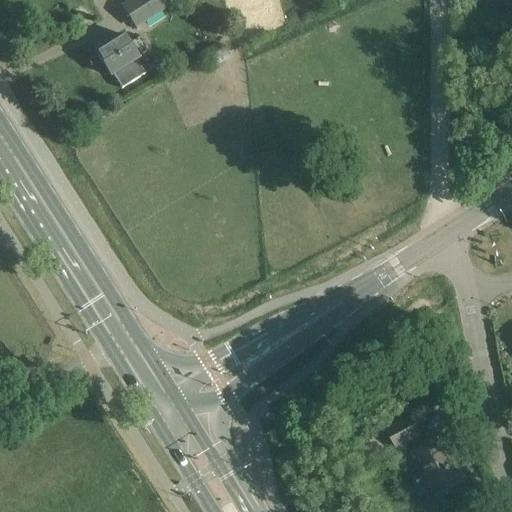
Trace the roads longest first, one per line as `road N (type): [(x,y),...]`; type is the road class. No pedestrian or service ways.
road 1 (tertiary): [(173,414),(441,239)]
road 2 (primary): [(173,414),(0,145)]
road 3 (unclassified): [(436,0),(441,239)]
road 4 (residential): [(511,490),(465,292)]
